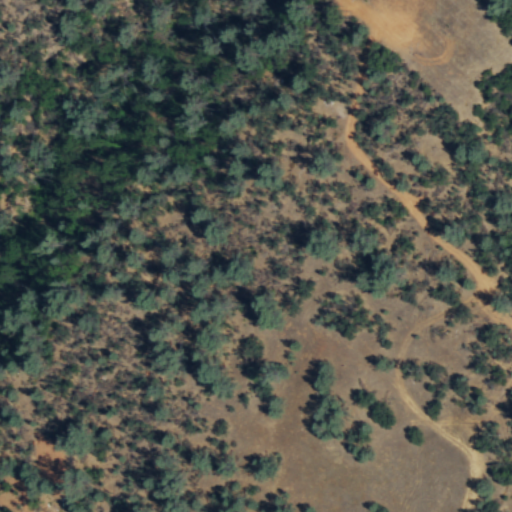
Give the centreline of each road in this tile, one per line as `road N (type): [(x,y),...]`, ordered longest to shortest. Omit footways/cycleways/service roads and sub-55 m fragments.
road 1 (track): [(511,323),(469,264),(349,141),(378,23)]
road 2 (track): [(468,511),(479,433),(511,380)]
